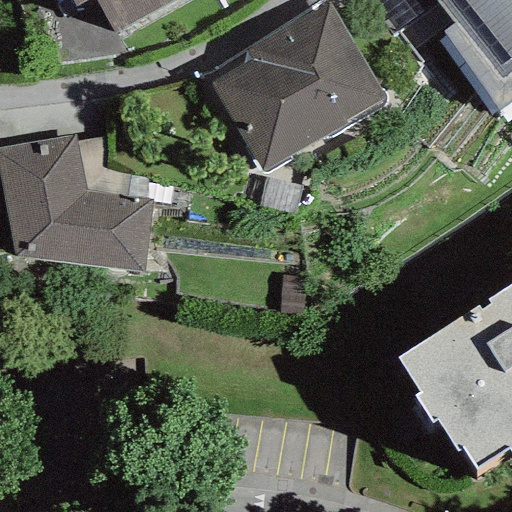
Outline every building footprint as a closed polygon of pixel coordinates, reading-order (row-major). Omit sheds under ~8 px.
[(72,0),(75,5),(85,0),(98,0),(114,30),(168,0),(72,0)] [(422,12),(412,0),(368,0),(394,33),(422,12)] [(511,0),(436,0),(455,23),(442,32),(498,112),(511,101),(511,0)] [(250,60),(208,83),(259,173),(384,104),(328,3),(244,50),(250,60)] [(85,191),(74,141),(73,135),(0,148),(0,182),(15,256),(143,272),(151,200),(145,199),(85,191)] [(85,191),(145,199),(147,180),(104,170),(103,138),(74,141),(85,191)] [(511,455),(511,283),(396,356),(420,394),(414,399),(430,424),(437,420),(458,453),(463,449),(475,468),(507,448),(511,455)]
